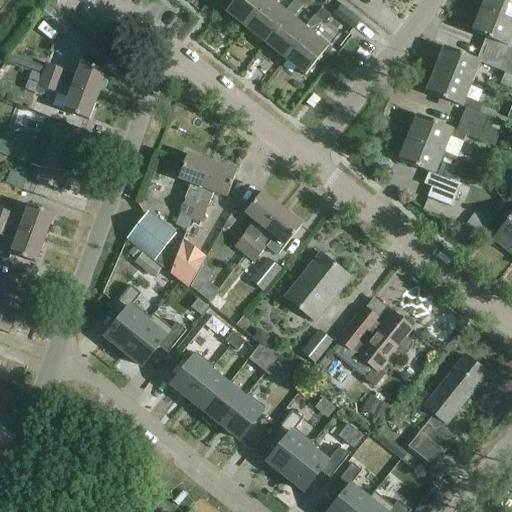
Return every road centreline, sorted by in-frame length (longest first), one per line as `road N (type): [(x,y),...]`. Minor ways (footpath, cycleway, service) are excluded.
road 1 (residential): [(51,358),(154,81),(173,53)]
road 2 (unclassified): [(511,326),(307,159)]
road 3 (residential): [(51,358),(97,382),(258,511)]
road 4 (residential): [(307,159),(432,0)]
road 5 (unclassified): [(307,159),(173,53)]
road 6 (residential): [(0,500),(51,358)]
